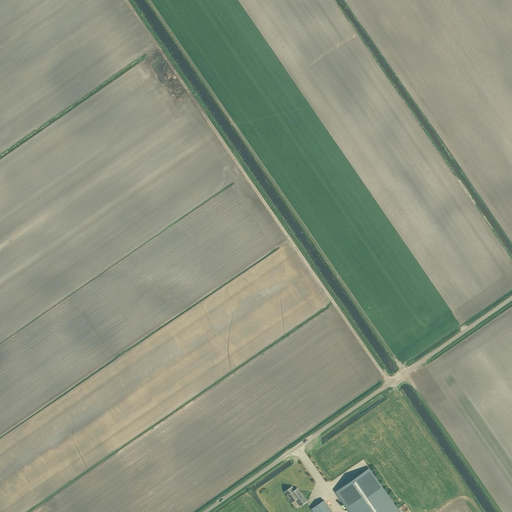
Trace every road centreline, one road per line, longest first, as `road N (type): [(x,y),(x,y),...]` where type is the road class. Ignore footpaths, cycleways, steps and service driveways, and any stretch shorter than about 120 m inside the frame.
road 1 (track): [(122,0),(477,511)]
road 2 (track): [(404,373),(147,0)]
road 3 (unclassified): [(204,511),(511,298)]
